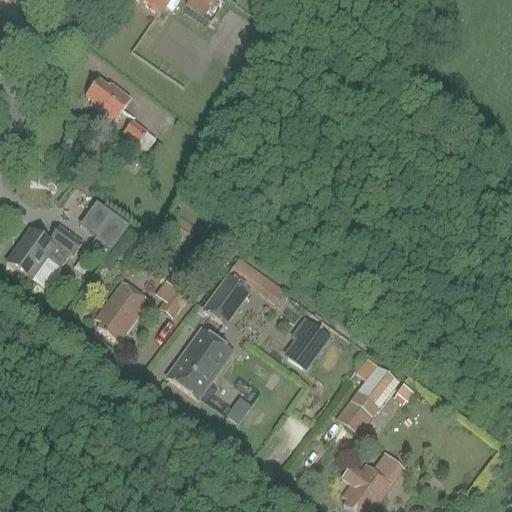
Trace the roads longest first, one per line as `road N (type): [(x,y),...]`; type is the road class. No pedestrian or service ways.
road 1 (unclassified): [(298,511),(0,300)]
road 2 (residential): [(0,147),(72,0)]
